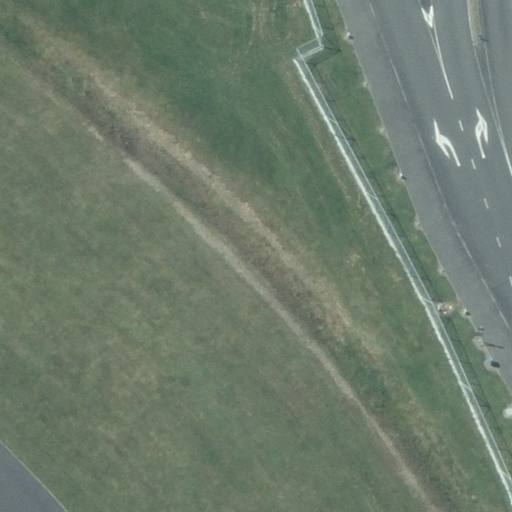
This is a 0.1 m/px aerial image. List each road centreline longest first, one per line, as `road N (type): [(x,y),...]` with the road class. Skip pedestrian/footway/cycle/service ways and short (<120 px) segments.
road 1 (unclassified): [(507,146),(421,73),(393,0)]
road 2 (unclassified): [(507,146),(464,62),(448,0)]
road 3 (unclassified): [(495,0),(507,146)]
